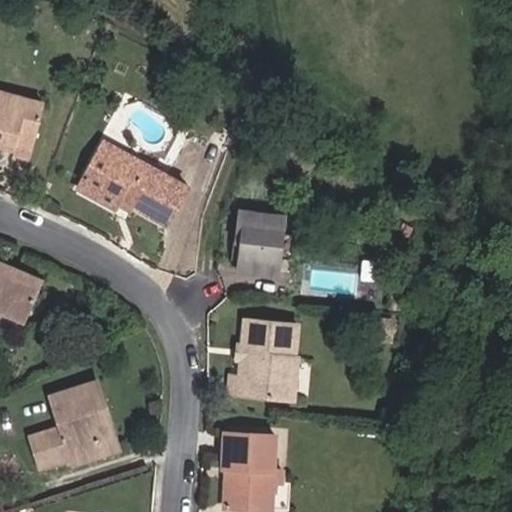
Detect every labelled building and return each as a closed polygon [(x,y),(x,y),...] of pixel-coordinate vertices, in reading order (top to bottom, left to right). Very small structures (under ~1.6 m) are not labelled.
[(0,144),(9,148),(7,154),(24,159),(41,109),(0,96),(0,144)] [(0,144),(0,151),(7,154),(9,148),(0,144)] [(123,159),(100,148),(97,154),(120,165),(123,159)] [(123,159),(120,165),(97,154),(78,196),(116,214),(118,209),(120,205),(132,210),(168,227),(187,187),(123,159)] [(118,209),(129,215),(132,210),(120,205),(118,209)] [(280,273),(282,259),(285,235),(287,216),(246,211),(241,211),(239,226),(244,227),(246,227),(244,248),(242,248),(240,269),(280,273)] [(293,260),(295,236),(285,235),(282,259),(293,260)] [(0,312),(25,323),(44,279),(24,270),(21,276),(5,269),(7,263),(0,259),(0,312)] [(24,270),(7,263),(5,269),(21,276),(24,270)] [(395,319),(381,318),(379,340),(393,341),(395,319)] [(275,322),(247,319),(245,343),(249,346),(248,357),(248,360),(248,362),(243,364),(242,378),(233,377),(231,393),(276,397),(294,399),(297,372),(298,353),(296,353),(298,325),(298,324),(275,322)] [(240,345),(239,361),(243,364),(248,362),(248,360),(248,357),(249,346),(245,343),(240,345)] [(32,437),(41,466),(72,456),(71,452),(109,439),(98,403),(105,400),(99,381),(86,385),(53,396),(63,427),(32,437)] [(75,464),(121,449),(105,400),(98,403),(109,439),(71,452),(72,456),(75,464)] [(228,477),(226,507),(274,510),(276,482),(285,482),(286,469),(277,468),(279,435),(231,432),(227,432),(224,468),(228,468),(236,469),(235,477),(228,477)] [(290,511),(292,483),(285,482),(276,482),(274,510),(290,511)]
